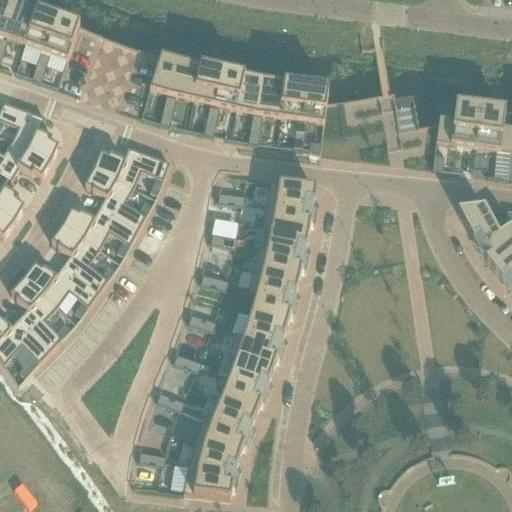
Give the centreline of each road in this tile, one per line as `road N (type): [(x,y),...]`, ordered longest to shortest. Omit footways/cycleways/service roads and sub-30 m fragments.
road 1 (residential): [(345,185),(282,511)]
road 2 (residential): [(97,122),(204,159),(345,185)]
road 3 (residential): [(97,122),(26,250),(0,278)]
road 4 (residential): [(511,337),(444,243),(427,195)]
